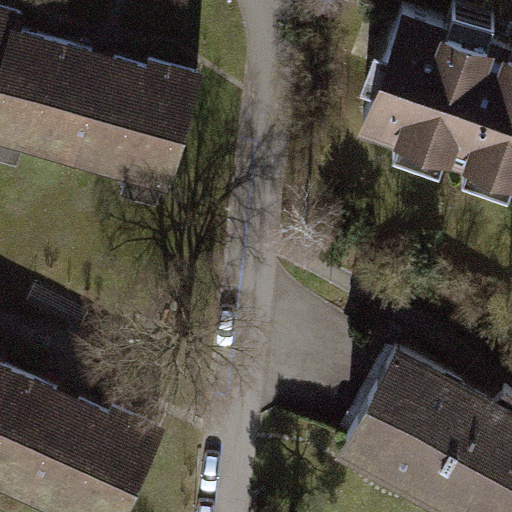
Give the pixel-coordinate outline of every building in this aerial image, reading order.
[(0,48),(9,19),(12,8),(0,4),(0,48)] [(511,43),(401,6),(360,123),(511,174),(511,43)] [(0,48),(0,137),(170,189),(203,79),(9,19),(0,48)] [(340,441),(466,511),(511,511),(511,405),(398,340),(340,441)] [(0,486),(57,511),(121,511),(159,428),(0,357),(0,486)]
